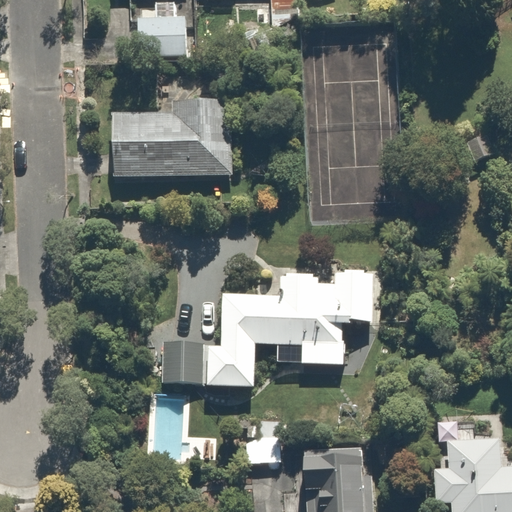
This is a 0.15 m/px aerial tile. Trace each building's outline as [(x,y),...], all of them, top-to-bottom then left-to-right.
[(174,113),(110,115),(112,176),(228,172),(226,97),(174,99),(174,113)] [(346,322),(363,323),(366,275),(281,270),(279,298),(219,294),(216,343),(204,342),(202,383),(252,386),(254,344),(273,345),(273,360),(343,364),(346,322)] [(201,342),(162,340),(160,380),(198,383),(201,342)] [(447,467),(427,468),(429,502),(445,501),(446,511),(511,511),(511,466),(499,467),(497,437),(445,440),(447,467)] [(327,456),(300,455),(297,511),(370,511),(372,468),(361,467),(362,446),(328,444),(327,456)]
